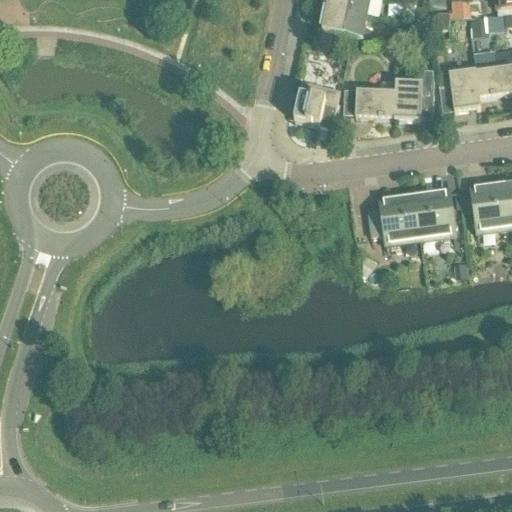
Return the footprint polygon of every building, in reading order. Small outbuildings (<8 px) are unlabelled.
[(320,8),(320,11),(367,20),(370,0),(324,0),(323,2),(321,5),(320,8)] [(445,0),(434,0),(435,2),(426,2),(427,7),(446,11),(445,0)] [(511,0),(494,0),(495,14),(505,14),(505,20),(511,19),(511,0)] [(367,20),(320,11),(319,12),(319,15),(319,18),(319,21),(320,24),(321,28),(321,30),(320,32),(320,34),(320,36),(326,37),(324,50),(355,56),(357,43),(362,44),(367,20)] [(439,17),(439,33),(449,33),(450,17),(439,17)] [(506,35),(506,32),(505,20),(488,21),(488,23),(489,36),(506,35)] [(474,41),(489,40),(489,36),(488,23),(473,24),(474,41)] [(385,53),(385,58),(389,63),(395,62),(397,58),(397,53),(394,50),(389,50),(385,53)] [(511,71),(476,76),(475,76),(478,103),(479,103),(511,98),(511,71)] [(395,123),(394,123),(394,125),(420,126),(421,114),(433,115),(434,87),(435,75),(424,74),(423,86),(397,84),(396,95),(397,95),(395,123)] [(475,76),(476,76),(475,74),(437,80),(439,93),(451,91),(454,117),(481,114),(479,103),(478,103),(475,76)] [(332,134),(340,96),(302,87),(294,125),(332,134)] [(355,120),(394,123),(395,123),(397,95),(396,95),(346,91),(344,117),(356,118),(355,120)] [(511,231),(505,186),(492,187),(493,191),(471,194),(477,236),(511,231)] [(426,196),(414,198),(420,243),(454,239),(449,197),(427,200),(426,196)] [(420,243),(414,198),(401,200),(402,203),(380,206),(381,214),(368,216),(371,241),(384,240),(385,248),(420,243)]
